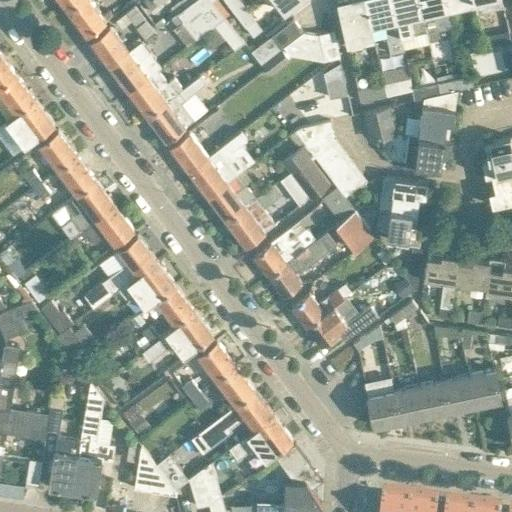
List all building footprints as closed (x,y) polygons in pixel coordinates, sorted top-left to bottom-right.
[(106,18),(92,0),(77,0),(68,7),(87,33),(106,18)] [(179,9),(171,15),(177,23),(173,26),(186,44),(216,22),(216,23),(225,16),(212,0),(192,0),(180,10),(179,9)] [(176,0),(174,2),(179,9),(180,10),(192,0),(176,0)] [(242,0),(225,0),(237,14),(247,6),(242,0)] [(276,0),(285,10),(298,0),(276,0)] [(337,0),(342,19),(348,44),(374,38),(371,24),(370,24),(364,0),(337,0)] [(364,0),(370,24),(371,24),(374,38),(385,35),(389,52),(404,49),(400,34),(397,18),(392,0),(364,0)] [(392,0),(397,18),(400,34),(426,28),(425,24),(419,0),(392,0)] [(447,0),(419,0),(425,24),(437,22),(438,26),(452,23),(448,6),(447,0)] [(501,0),(474,0),(473,1),(475,9),(488,6),(489,8),(503,5),(501,0)] [(154,29),(134,3),(117,17),(121,23),(129,17),(145,37),(154,29)] [(247,6),(237,14),(245,25),(255,17),(247,6)] [(243,40),(225,16),(216,23),(234,47),(243,40)] [(282,46),(283,45),(303,30),(294,17),(251,49),(261,62),(262,61),(261,61),(282,46)] [(91,38),(110,63),(129,48),(110,23),(91,38)] [(318,33),(323,57),(324,60),(340,56),(334,29),(318,33)] [(318,33),(303,30),(283,45),(289,52),(323,57),(318,33)] [(471,50),(471,54),(473,61),(502,55),(499,44),(471,50)] [(282,46),(261,61),(262,61),(270,72),(290,57),(282,46)] [(158,67),(156,65),(147,72),(129,48),(110,63),(129,88),(158,67)] [(0,84),(17,72),(0,50),(0,84)] [(505,67),(502,55),(473,61),(476,73),(505,67)] [(340,59),(327,62),(334,94),(339,114),(352,111),(347,91),(340,59)] [(450,60),(434,64),(437,79),(437,78),(440,91),(457,87),(462,86),(458,69),(452,70),(450,60)] [(129,88),(148,113),(183,87),(173,74),(167,79),(158,67),(129,88)] [(0,89),(15,110),(3,119),(4,121),(35,97),(17,72),(0,84),(0,89)] [(201,74),(183,87),(148,113),(167,138),(183,126),(194,117),(181,99),(205,80),(201,74)] [(397,77),(383,80),(386,93),(400,89),(397,77)] [(424,82),(426,94),(426,95),(440,91),(437,78),(437,79),(424,82)] [(356,87),(359,99),(386,93),(383,80),(356,87)] [(295,87),(286,93),(294,104),(305,119),(333,112),(332,106),(312,111),(295,87)] [(425,103),(423,102),(419,132),(444,137),(447,121),(453,122),(457,87),(440,91),(426,95),(425,103)] [(35,97),(4,121),(24,146),(55,122),(35,97)] [(364,110),(367,122),(391,116),(389,104),(364,110)] [(394,128),(391,116),(367,122),(370,134),(394,128)] [(295,128),(296,130),(305,141),(331,130),(332,129),(329,118),(308,123),(301,125),(295,128)] [(39,141),(58,166),(77,152),(58,127),(39,141)] [(190,168),(209,153),(190,128),(170,143),(190,168)] [(290,169),(311,154),(313,153),(305,141),(296,130),(293,131),(291,133),(295,139),(299,144),(281,157),(290,169)] [(335,140),(331,130),(305,141),(313,153),(315,155),(335,140)] [(451,138),(444,137),(419,132),(414,165),(440,169),(442,152),(449,153),(451,138)] [(485,173),(492,172),(511,167),(511,143),(510,135),(485,140),(488,157),(482,159),(485,173)] [(315,155),(322,165),(343,150),(335,140),(315,155)] [(237,172),(217,146),(209,153),(190,168),(208,193),(237,172)] [(350,159),(343,150),(322,165),(329,175),(350,159)] [(96,178),(77,152),(58,166),(77,192),(96,178)] [(330,181),(311,154),(290,169),(279,176),(298,202),(309,194),(310,195),(330,181)] [(329,175),(332,179),(333,179),(337,184),(357,169),(350,159),(329,175)] [(33,166),(23,174),(32,186),(42,179),(33,166)] [(511,199),(511,167),(492,172),(495,188),(489,189),(492,204),(511,199)] [(365,179),(357,169),(337,184),(345,195),(365,179)] [(227,218),(255,196),(237,172),(208,193),(227,218)] [(395,175),(391,206),(417,210),(419,193),(426,194),(428,179),(395,175)] [(56,245),(70,235),(71,236),(115,202),(96,178),(77,192),(65,201),(71,210),(77,212),(87,204),(91,209),(74,222),(69,216),(60,223),(61,225),(49,234),(56,245)] [(42,179),(32,186),(41,199),(51,191),(42,179)] [(355,208),(345,195),(337,184),(321,195),(340,219),(340,220),(355,208)] [(262,231),(275,221),(255,196),(227,218),(246,243),(262,231)] [(88,232),(94,241),(107,231),(115,242),(134,227),(115,202),(71,236),(75,242),(88,232)] [(376,225),(380,228),(388,229),(387,238),(399,239),(419,242),(421,227),(415,226),(417,210),(391,206),(379,204),(376,225)] [(354,247),(373,232),(355,208),(340,220),(340,219),(335,223),(354,247)] [(297,233),(290,225),(253,253),(269,273),(287,259),(327,230),(326,228),(315,237),(308,228),(300,230),(297,233)] [(284,293),(302,279),(295,270),(300,266),(302,269),(336,242),(327,230),(287,259),(269,273),(284,293)] [(99,300),(118,286),(157,257),(138,232),(119,246),(128,259),(102,279),(105,283),(93,292),(99,300)] [(439,304),(451,305),(455,280),(459,254),(458,254),(442,252),(443,245),(428,243),(424,275),(442,278),(439,304)] [(410,245),(406,275),(415,286),(417,286),(422,247),(410,245)] [(384,246),(376,251),(385,263),(392,257),(384,246)] [(490,258),(489,258),(473,256),(474,249),(459,247),(458,254),(459,254),(455,280),(486,284),(490,258)] [(5,260),(16,273),(25,265),(14,252),(5,260)] [(490,258),(486,284),(485,288),(511,291),(511,265),(504,264),(505,258),(490,256),(489,258),(490,258)] [(146,305),(157,297),(176,283),(157,257),(118,286),(125,296),(134,289),(146,305)] [(49,291),(35,271),(24,280),(38,299),(49,291)] [(52,298),(45,303),(51,311),(86,285),(80,276),(52,297),(52,298)] [(21,300),(0,309),(0,325),(24,316),(23,315),(38,308),(34,300),(20,282),(15,284),(24,296),(20,298),(21,300)] [(176,283),(157,297),(176,321),(194,307),(176,283)] [(309,289),(291,303),(307,323),(334,303),(345,295),(338,286),(318,301),(309,289)] [(334,303),(307,323),(322,343),(340,330),(346,338),(378,314),(369,302),(357,311),(345,295),(334,303)] [(411,298),(399,307),(404,314),(416,305),(411,298)] [(57,331),(68,323),(73,319),(63,305),(49,316),(59,329),(57,331)] [(469,319),(479,320),(481,307),(472,306),(469,319)] [(143,347),(141,349),(149,359),(173,340),(174,342),(184,354),(184,355),(213,333),(194,307),(176,321),(159,335),(150,342),(143,347)] [(404,314),(399,307),(383,319),(386,322),(392,318),(394,322),(396,328),(400,326),(402,341),(409,340),(404,314)] [(496,322),(511,325),(511,319),(511,316),(497,313),(496,322)] [(0,325),(0,326),(5,337),(29,325),(24,316),(0,325)] [(83,321),(73,329),(68,323),(57,331),(55,332),(75,359),(98,342),(83,321)] [(380,321),(369,329),(353,340),(358,348),(374,337),(383,335),(380,321)] [(144,334),(150,342),(159,334),(149,322),(140,329),(144,334)] [(460,335),(461,327),(434,323),(434,332),(460,335)] [(473,346),(475,329),(461,327),(460,335),(462,345),(473,346)] [(144,334),(137,340),(143,347),(150,342),(144,334)] [(198,351),(217,376),(236,362),(217,337),(198,351)] [(2,358),(0,357),(0,380),(13,383),(19,345),(4,343),(2,358)] [(217,376),(236,401),(255,387),(236,362),(217,376)] [(501,397),(494,367),(469,372),(475,403),(501,397)] [(475,403),(469,372),(444,377),(450,408),(475,403)] [(191,376),(181,384),(190,396),(201,388),(191,376)] [(450,408),(444,377),(418,382),(425,413),(450,408)] [(0,416),(47,424),(49,411),(9,405),(13,383),(0,380),(0,416)] [(425,413),(418,382),(393,388),(399,418),(425,413)] [(245,414),(255,427),(274,413),(255,387),(236,401),(211,421),(216,428),(226,421),(229,426),(245,414)] [(200,408),(210,400),(201,388),(190,396),(200,408)] [(374,424),(399,418),(393,388),(368,393),(374,424)] [(50,403),(49,411),(47,424),(47,427),(60,429),(63,405),(62,405),(63,395),(52,393),(50,403)] [(130,420),(140,432),(151,423),(140,412),(142,410),(134,400),(122,411),(131,420),(130,420)] [(274,413),(255,427),(230,446),(238,457),(263,438),(274,452),(293,438),(274,413)] [(0,451),(3,452),(5,430),(45,436),(47,427),(47,424),(0,416),(0,451)] [(52,464),(49,484),(73,487),(78,452),(79,452),(81,438),(57,435),(55,447),(54,447),(52,464)] [(135,482),(175,487),(138,439),(135,482)] [(92,440),(89,454),(79,452),(78,452),(73,487),(96,491),(99,471),(101,455),(103,441),(92,440)] [(284,477),(284,498),(259,497),(258,511),(318,511),(320,498),(319,497),(320,479),(319,480),(307,464),(309,462),(295,442),(296,442),(295,441),(276,455),(294,477),(284,477)] [(175,487),(188,477),(187,475),(170,452),(156,462),(175,487)] [(26,480),(38,482),(42,458),(29,456),(26,480)] [(188,478),(189,477),(197,505),(209,501),(201,471),(187,475),(188,477),(188,478)] [(0,491),(21,492),(21,481),(1,480),(0,491)] [(409,511),(411,497),(384,493),(381,511),(409,511)] [(437,511),(439,501),(411,497),(409,511),(437,511)] [(447,502),(445,511),(473,511),(475,505),(447,502)]
